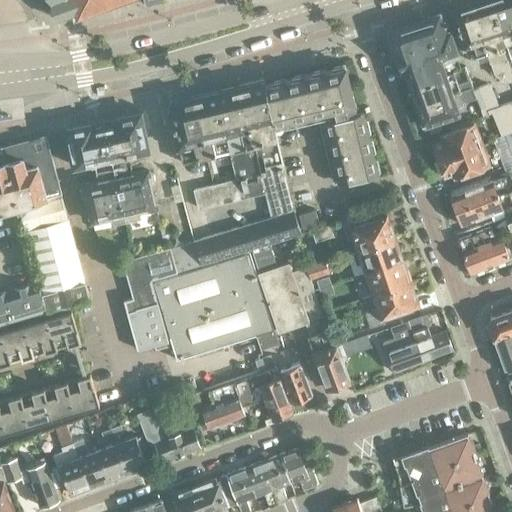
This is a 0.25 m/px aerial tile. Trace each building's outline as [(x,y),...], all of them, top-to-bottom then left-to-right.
[(49,0),(56,18),(73,12),(76,18),(125,0),(49,0)] [(505,82),(511,78),(511,58),(491,0),(480,0),(472,3),(490,56),(489,57),(494,73),(505,82)] [(511,0),(491,0),(511,58),(511,0)] [(490,56),(472,3),(452,10),(467,49),(472,54),(479,52),(482,59),(489,57),(490,56)] [(443,11),(424,17),(438,57),(439,56),(446,54),(447,58),(458,55),(443,11)] [(424,17),(406,23),(426,79),(445,74),(439,56),(438,57),(424,17)] [(426,79),(406,23),(391,28),(389,34),(402,70),(404,69),(410,84),(426,79)] [(265,85),(275,124),(330,111),(332,120),(324,122),(339,182),(378,173),(363,112),(356,114),(353,105),(355,104),(345,65),(265,85)] [(445,74),(426,79),(410,84),(418,105),(462,90),(457,76),(447,80),(445,74)] [(466,89),(472,86),(473,86),(469,77),(462,79),(466,89)] [(262,173),(266,191),(272,217),(295,210),(278,140),(279,139),(275,124),(265,85),(264,81),(240,87),(255,145),(259,144),(265,171),(266,172),(262,173)] [(481,111),(499,104),(491,85),(488,82),(478,87),(472,88),(476,97),(478,103),(481,111)] [(462,90),(418,105),(425,125),(457,114),(459,113),(456,107),(465,104),(464,101),(476,97),(472,88),(472,86),(466,89),(462,90)] [(240,87),(217,92),(231,151),(255,145),(240,87)] [(193,98),(208,157),(231,151),(217,92),(193,98)] [(183,163),(208,157),(193,98),(178,102),(170,112),(183,163)] [(499,104),(481,111),(483,115),(490,113),(498,136),(505,134),(511,131),(511,102),(511,100),(499,104)] [(459,113),(457,114),(461,123),(483,115),(481,111),(478,103),(470,106),(467,109),(459,113)] [(104,121),(126,222),(141,219),(139,211),(157,208),(149,171),(133,174),(129,154),(149,150),(141,113),(104,121)] [(93,229),(126,222),(104,121),(64,129),(71,165),(94,161),(98,181),(83,184),(91,221),(100,219),(101,222),(92,223),(93,229)] [(438,159),(481,143),(473,121),(445,132),(447,137),(432,142),(438,159)] [(20,206),(39,282),(46,310),(89,297),(46,134),(4,145),(20,206)] [(493,138),(502,165),(511,161),(511,151),(509,145),(505,134),(493,138)] [(489,164),(481,143),(438,159),(444,175),(459,170),(461,174),(489,164)] [(455,209),(511,188),(511,143),(509,145),(511,151),(511,173),(502,177),(501,176),(489,181),(487,177),(450,191),(452,196),(451,196),(455,209)] [(0,210),(20,206),(4,145),(0,146),(0,210)] [(238,179),(242,197),(266,191),(262,173),(241,178),(238,179)] [(214,185),(219,203),(240,197),(242,197),(238,179),(214,185)] [(199,209),(219,203),(214,185),(195,189),(199,209)] [(511,188),(455,209),(461,225),(502,208),(507,220),(511,218),(511,188)] [(170,346),(153,279),(202,265),(201,263),(301,233),(295,210),(272,217),(123,261),(133,296),(124,299),(138,348),(148,345),(148,346),(156,344),(157,349),(170,346)] [(304,229),(319,225),(315,210),(300,214),(304,229)] [(386,214),(364,222),(362,217),(343,224),(349,239),(354,237),(359,249),(394,238),(386,214)] [(336,235),(333,228),(332,223),(311,230),(315,242),(336,235)] [(494,237),(490,227),(458,239),(471,272),(509,257),(509,255),(505,245),(501,234),(494,237)] [(394,238),(359,249),(366,271),(402,259),(394,238)] [(253,248),(261,273),(279,267),(271,242),(253,248)] [(165,319),(177,358),(274,329),(250,252),(154,281),(165,319)] [(306,266),(311,279),(330,272),(325,259),(306,266)] [(402,259),(366,271),(373,293),(409,281),(402,259)] [(310,335),(328,329),(311,279),(306,266),(291,271),(289,264),(260,273),(279,330),(305,321),(310,335)] [(319,288),(332,284),(329,275),(316,280),(319,288)] [(369,327),(384,322),(382,316),(417,305),(409,281),(373,293),(378,307),(364,312),(369,327)] [(0,293),(0,322),(46,310),(39,282),(0,293)] [(332,284),(319,288),(322,296),(334,292),(332,284)] [(511,308),(491,316),(488,323),(494,339),(511,331),(511,308)] [(47,317),(57,348),(81,341),(72,310),(47,317)] [(431,335),(424,314),(408,320),(423,361),(453,350),(446,330),(431,335)] [(34,355),(57,348),(47,317),(24,324),(34,355)] [(396,336),(383,341),(394,372),(423,361),(408,320),(393,325),(396,336)] [(11,362),(34,355),(24,324),(1,331),(11,362)] [(328,329),(310,335),(314,347),(312,348),(327,389),(350,381),(336,344),(334,345),(328,329)] [(0,364),(11,362),(1,331),(0,331),(0,364)] [(511,331),(494,339),(505,369),(511,366),(511,331)] [(273,365),(269,355),(255,359),(259,371),(273,365)] [(308,404),(305,397),(312,394),(300,362),(280,370),(292,402),(294,401),(297,408),(308,404)] [(259,371),(232,381),(241,406),(257,400),(253,388),(262,384),(275,418),(290,412),(273,365),(259,371)] [(66,381),(75,412),(100,405),(91,374),(66,381)] [(52,419),(75,412),(66,381),(43,388),(52,419)] [(198,392),(186,396),(196,421),(206,417),(210,428),(245,414),(241,406),(232,381),(207,389),(213,405),(204,408),(198,392)] [(29,426),(52,419),(43,388),(20,395),(29,426)] [(0,412),(6,432),(29,426),(20,395),(0,400),(0,412)] [(184,431),(173,402),(138,415),(154,458),(161,455),(163,459),(200,445),(193,427),(184,431)] [(122,425),(112,429),(128,473),(148,466),(137,436),(123,441),(120,434),(124,432),(122,425)] [(112,445),(98,450),(109,480),(128,473),(112,429),(103,432),(106,439),(110,438),(112,445)] [(393,460),(398,473),(404,507),(420,503),(423,511),(497,511),(468,432),(393,460)] [(109,480),(98,450),(84,455),(82,448),(87,447),(84,439),(75,443),(91,487),(109,480)] [(57,465),(51,467),(58,487),(67,483),(71,494),(91,487),(75,443),(74,441),(61,446),(63,450),(53,454),(57,465)] [(280,454),(291,482),(300,479),(304,489),(318,484),(311,465),(305,467),(297,447),(280,454)] [(263,460),(279,503),(288,500),(282,485),(291,482),(280,454),(263,460)] [(19,457),(1,464),(8,481),(22,476),(23,481),(30,478),(40,505),(59,498),(44,456),(38,459),(39,462),(24,468),(19,457)] [(245,467),(255,495),(264,492),(270,507),(279,503),(263,460),(245,467)] [(0,464),(0,511),(14,511),(2,479),(6,477),(1,464),(0,464)] [(247,498),(255,495),(245,467),(228,473),(229,476),(221,480),(230,505),(238,502),(241,511),(243,511),(251,509),(247,498)] [(194,486),(204,511),(216,511),(227,508),(216,478),(194,486)] [(178,511),(204,511),(194,486),(173,495),(178,511)] [(383,511),(377,497),(360,503),(358,498),(332,507),(333,511),(383,511)] [(165,511),(161,499),(145,505),(148,511),(165,511)]
